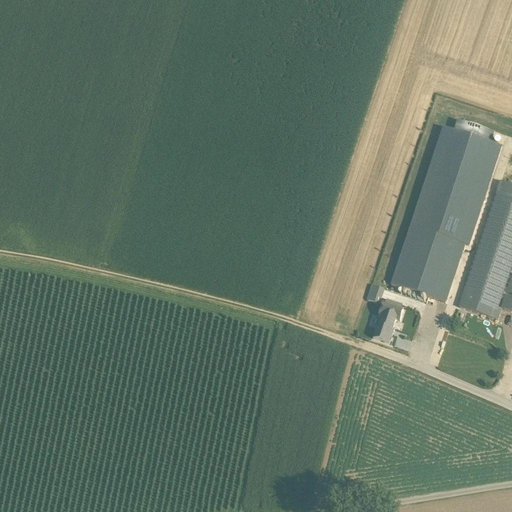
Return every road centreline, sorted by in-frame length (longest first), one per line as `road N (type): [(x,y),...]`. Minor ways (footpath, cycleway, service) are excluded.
road 1 (track): [(363,349),(152,288),(0,257)]
road 2 (unknown): [(511,152),(427,374)]
road 3 (unclassified): [(511,412),(363,349)]
road 4 (unclassified): [(511,487),(358,511)]
